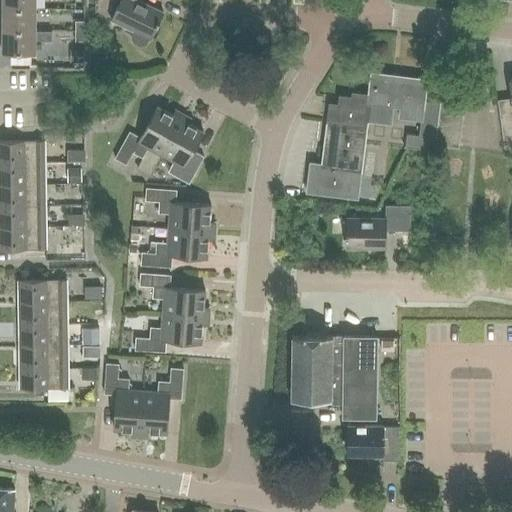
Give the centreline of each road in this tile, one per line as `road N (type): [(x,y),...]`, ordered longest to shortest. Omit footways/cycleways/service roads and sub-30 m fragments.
road 1 (residential): [(357,13),(205,18),(172,67),(175,81),(276,130)]
road 2 (unclassified): [(511,293),(255,283)]
road 3 (residential): [(240,498),(255,283)]
road 4 (residential): [(511,31),(357,13)]
road 5 (residential): [(255,283),(276,130)]
road 6 (residential): [(276,130),(357,13)]
road 7 (tertiary): [(240,498),(111,474)]
